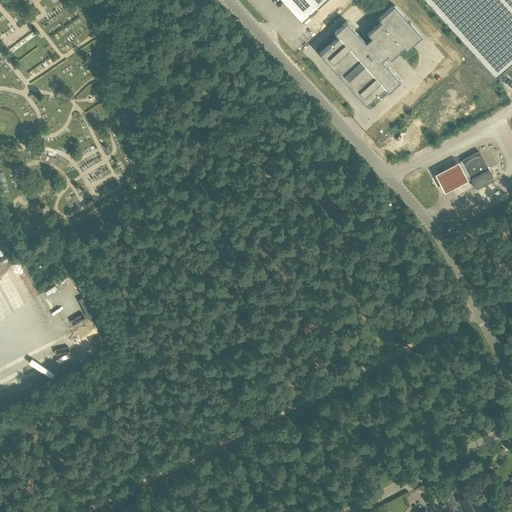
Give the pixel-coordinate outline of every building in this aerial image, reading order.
[(284,0),(301,18),(321,0),(284,0)] [(511,0),(427,0),(495,75),(511,58),(511,0)] [(320,54),(335,70),(335,71),(350,87),(351,87),(351,88),(365,104),(367,104),(384,88),(388,92),(401,80),(382,60),(387,55),(391,59),(404,47),(406,49),(420,37),(420,36),(420,34),(420,33),(395,6),(392,6),(378,18),(381,21),(367,33),(371,37),(365,42),(347,21),(334,32),(338,36),(320,52),(320,54)] [(416,115),(393,133),(403,147),(427,129),(416,115)] [(461,161),(458,162),(461,167),(468,180),(470,179),(474,187),(475,189),(494,179),(489,169),(488,169),(479,151),(461,161)] [(456,167),(433,179),(442,197),(465,185),(456,167)] [(0,257),(0,265),(12,260),(9,254),(0,257)] [(84,315),(92,312),(85,292),(76,295),(84,315)] [(450,492),(438,498),(445,511),(453,511),(456,511),(455,509),(461,506),(458,500),(455,502),(450,492)] [(458,500),(461,506),(463,511),(485,511),(475,493),(465,498),(464,497),(458,500)]
